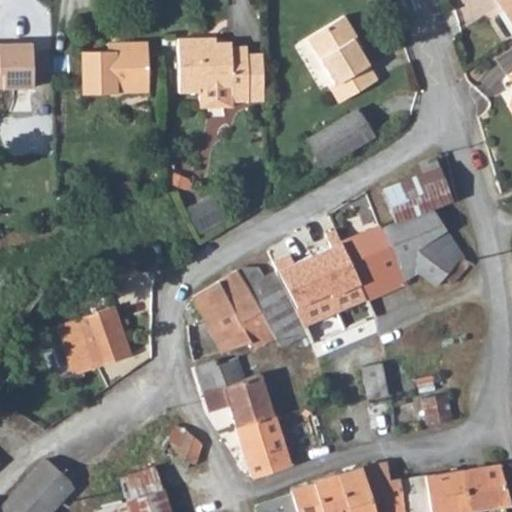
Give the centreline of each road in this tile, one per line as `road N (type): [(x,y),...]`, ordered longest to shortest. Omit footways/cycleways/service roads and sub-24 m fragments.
road 1 (unclassified): [(447,119),(164,286),(181,387),(210,432),(229,492),(333,458),(505,428)]
road 2 (unclassified): [(447,119),(493,239),(508,314),(505,428)]
road 3 (unknown): [(356,454),(342,347),(499,271)]
road 4 (track): [(181,387),(29,445),(0,482)]
road 5 (unclassified): [(416,0),(447,119)]
